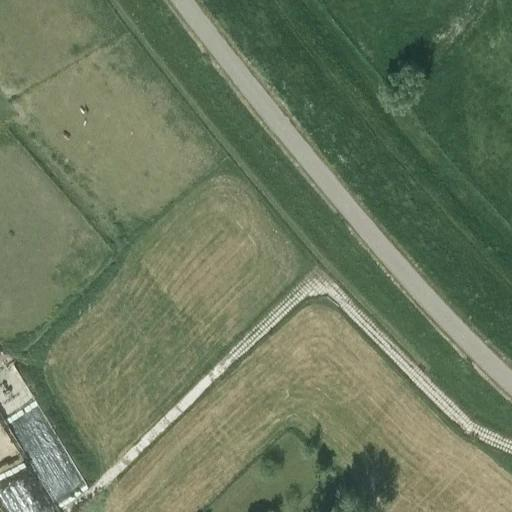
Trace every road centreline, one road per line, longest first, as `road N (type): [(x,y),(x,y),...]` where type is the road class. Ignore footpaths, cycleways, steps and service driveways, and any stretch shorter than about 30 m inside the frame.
road 1 (unclassified): [(182,0),(375,240),(511,381)]
road 2 (track): [(118,0),(324,259),(425,364),(417,376)]
road 3 (track): [(74,511),(298,291),(325,284),(417,376)]
